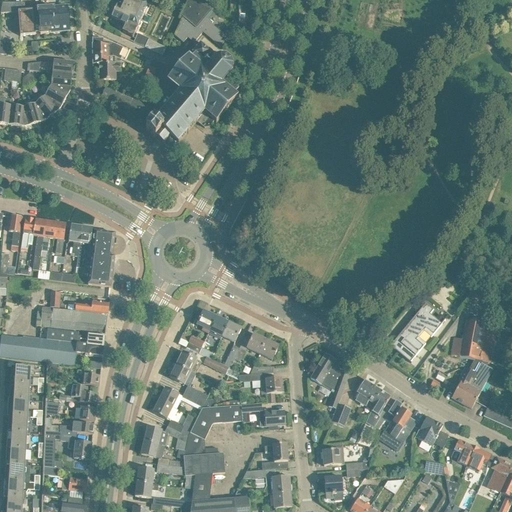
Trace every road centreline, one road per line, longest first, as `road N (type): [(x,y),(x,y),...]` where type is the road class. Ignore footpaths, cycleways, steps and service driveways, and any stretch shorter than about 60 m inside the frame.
road 1 (secondary): [(201,236),(257,135),(303,0)]
road 2 (secondary): [(286,0),(242,131),(188,227)]
road 3 (tertiary): [(511,441),(435,405),(303,323)]
road 4 (residential): [(308,511),(297,338)]
road 5 (secondary): [(159,268),(124,360),(113,434)]
road 6 (secondary): [(113,434),(145,336),(179,279)]
road 7 (tertiary): [(168,230),(58,172)]
road 8 (tertiary): [(50,189),(155,246)]
